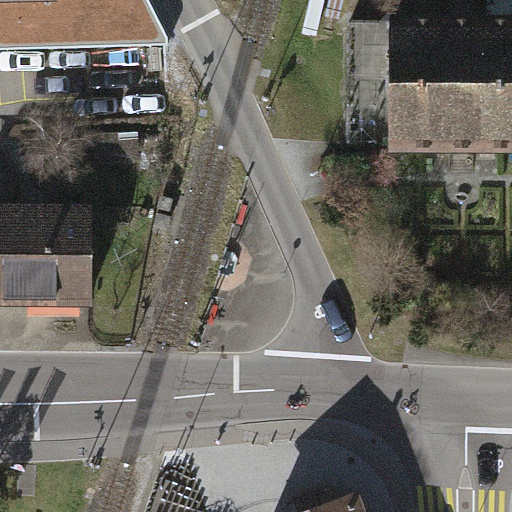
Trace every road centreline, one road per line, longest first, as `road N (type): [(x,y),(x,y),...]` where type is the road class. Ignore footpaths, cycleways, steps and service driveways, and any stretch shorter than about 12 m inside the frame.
road 1 (tertiary): [(187,0),(311,270),(320,389)]
road 2 (tertiary): [(0,401),(320,389)]
road 3 (tertiary): [(320,389),(468,396)]
